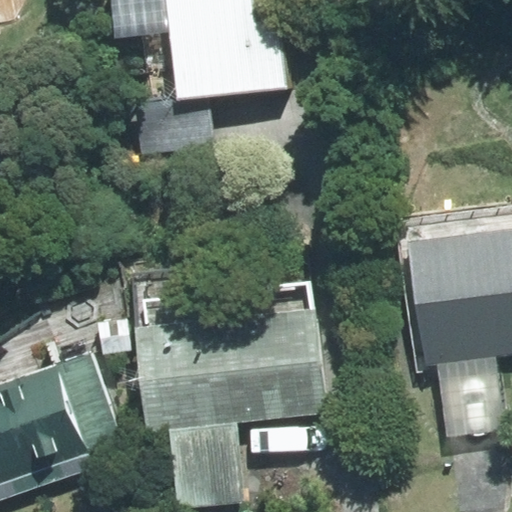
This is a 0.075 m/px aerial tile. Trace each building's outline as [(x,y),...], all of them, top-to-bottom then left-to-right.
[(169,0),(180,99),(292,88),(285,18),(260,21),(257,0),(169,0)] [(185,234),(206,232),(203,209),(183,212),(185,234)] [(428,367),(511,356),(511,232),(412,244),(428,367)] [(150,433),(331,416),(321,311),(140,330),(150,433)] [(0,497),(132,451),(97,349),(0,383),(0,497)]
